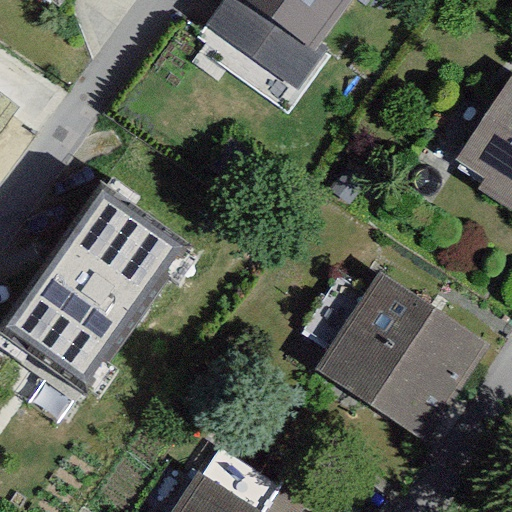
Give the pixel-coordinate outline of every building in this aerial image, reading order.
[(24,0),(47,16),(59,0),(24,0)] [(230,0),(213,24),(299,87),(322,55),(312,47),(347,0),(230,0)] [(511,82),(461,156),(511,190),(511,82)] [(0,101),(0,135),(16,113),(0,101)] [(105,197),(13,327),(85,378),(177,248),(105,197)] [(382,270),(316,369),(426,441),(492,342),(382,270)] [(249,511),(202,477),(175,511),(249,511)]
